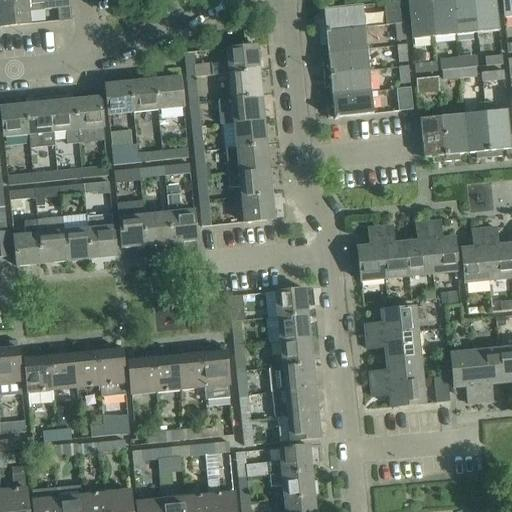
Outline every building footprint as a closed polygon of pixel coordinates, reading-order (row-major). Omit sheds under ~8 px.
[(27,0),(24,0),(0,2),(0,27),(30,25),(28,11),(27,0)] [(27,0),(28,11),(44,10),(43,0),(27,0)] [(70,7),(69,0),(43,0),(44,10),(70,7)] [(433,38),(429,0),(416,0),(417,0),(408,1),(412,40),(433,38)] [(454,36),(450,0),(429,0),(433,38),(454,36)] [(450,0),(454,36),(476,34),(472,0),(450,0)] [(472,0),(476,34),(499,32),(495,0),(472,0)] [(511,18),(511,0),(501,0),(504,19),(511,18)] [(394,25),(403,24),(401,2),(383,4),(385,26),(394,25)] [(319,32),(364,28),(362,6),(323,10),(324,19),(318,20),(319,32)] [(403,24),(394,25),(396,42),(405,41),(403,24)] [(364,28),(319,32),(321,46),(327,45),(328,54),(367,50),(364,28)] [(254,41),(254,38),(253,31),(243,32),(244,42),(254,41)] [(407,62),(406,46),(397,47),(398,63),(407,62)] [(226,50),(228,62),(211,64),(212,75),(229,74),(259,71),(256,47),(226,50)] [(367,50),(328,54),(329,62),(322,63),(324,76),(369,71),(367,50)] [(186,78),(195,77),(193,53),(184,54),(186,78)] [(502,65),(501,56),(484,57),(485,67),(502,65)] [(474,58),(457,60),(458,70),(475,68),(474,58)] [(458,70),(457,60),(441,62),(442,71),(458,70)] [(436,62),(430,63),(414,65),(415,74),(437,72),(436,62)] [(410,84),(408,67),(399,68),(401,85),(410,84)] [(475,68),(458,70),(459,79),(476,77),(475,68)] [(458,70),(442,71),(443,81),(459,79),(458,70)] [(259,71),(229,74),(231,99),(261,96),(259,71)] [(371,93),(369,71),(324,76),(325,89),(331,88),(332,97),(371,93)] [(503,72),(497,72),(480,74),(481,83),(504,80),(503,72)] [(195,77),(186,78),(188,103),(198,102),(195,77)] [(180,78),(154,81),(157,111),(183,108),(180,78)] [(439,87),(438,78),(421,80),(422,89),(439,87)] [(154,81),(129,83),(133,113),(157,111),(154,81)] [(133,113),(129,83),(105,86),(108,116),(133,113)] [(398,112),(413,111),(410,89),(396,90),(398,112)] [(371,93),(332,97),(333,105),(327,106),(328,119),(334,119),(334,120),(337,120),(337,119),(373,115),(371,93)] [(264,120),(261,96),(231,99),(234,123),(264,120)] [(100,98),(75,101),(79,145),(104,142),(100,98)] [(79,145),(75,101),(50,103),(53,132),(65,131),(67,146),(79,145)] [(198,102),(188,103),(191,127),(200,126),(198,102)] [(50,103),(26,106),(29,135),(30,150),(42,148),(41,134),(53,132),(50,103)] [(29,135),(26,106),(0,108),(3,137),(29,135)] [(507,111),(484,113),(489,159),(502,157),(502,151),(511,150),(507,111)] [(484,113),(463,115),(467,154),(476,153),(476,160),(489,159),(484,113)] [(467,154),(463,115),(442,117),(446,163),(459,161),(459,155),(467,154)] [(446,163),(442,117),(420,119),(424,159),(433,158),(433,165),(446,163)] [(264,120),(234,123),(236,148),(267,146),(264,120)] [(200,126),(191,127),(193,153),(202,152),(200,126)] [(41,134),(42,148),(54,147),(53,132),(41,134)] [(137,156),(138,155),(137,145),(112,147),(114,167),(138,164),(137,156)] [(267,146),(236,148),(226,150),(228,174),(239,173),(269,170),(267,146)] [(162,153),(162,162),(189,159),(188,150),(162,153)] [(205,176),(202,152),(193,153),(195,177),(205,176)] [(162,153),(138,155),(137,156),(138,164),(162,162),(162,153)] [(163,168),(164,177),(191,174),(190,165),(163,168)] [(107,168),(81,171),(82,180),(108,177),(107,168)] [(163,168),(139,171),(139,180),(164,177),(163,168)] [(272,195),(269,170),(239,173),(228,174),(230,189),(240,188),(241,198),(272,195)] [(81,171),(57,173),(58,182),(82,180),(81,171)] [(139,180),(139,171),(115,173),(116,182),(139,180)] [(57,173),(33,176),(34,185),(58,182),(57,173)] [(34,185),(33,176),(8,179),(9,187),(34,185)] [(207,201),(205,176),(195,177),(198,202),(207,201)] [(96,185),(83,186),(83,195),(96,194),(96,185)] [(58,189),(59,197),(83,195),(83,186),(58,189)] [(178,186),(165,188),(166,196),(179,195),(178,186)] [(59,197),(58,189),(34,191),(35,200),(59,197)] [(35,200),(34,191),(10,194),(11,202),(35,200)] [(194,211),(181,213),(179,195),(166,196),(168,214),(171,244),(197,242),(194,211)] [(274,221),(272,195),(241,198),(244,224),(274,221)] [(207,201),(198,202),(200,228),(210,227),(207,201)] [(129,203),(130,218),(118,219),(121,249),(146,246),(143,216),(142,202),(129,203)] [(168,214),(143,216),(146,246),(171,244),(168,214)] [(116,257),(113,228),(112,217),(87,219),(88,230),(91,260),(116,257)] [(61,220),(37,223),(42,265),(66,262),(63,232),(61,220)] [(25,224),(26,236),(13,237),(16,267),(42,265),(37,223),(25,224)] [(426,224),(432,275),(457,272),(454,239),(440,240),(440,234),(441,234),(440,223),(426,224)] [(432,275),(426,224),(415,225),(416,236),(418,236),(418,243),(405,244),(408,277),(432,275)] [(408,277),(405,244),(393,245),(392,239),(394,239),(392,227),(379,229),(384,280),(408,277)] [(384,280),(379,229),(367,230),(368,241),(370,241),(371,247),(357,249),(361,282),(384,280)] [(496,229),(482,231),(487,282),(511,279),(508,246),(496,247),(496,241),(497,241),(496,229)] [(91,260),(88,230),(63,232),(66,262),(91,260)] [(487,282),(482,231),(471,232),(472,243),(474,243),(474,249),(461,251),(464,284),(487,282)] [(7,232),(0,232),(0,258),(9,258),(7,232)] [(277,318),(307,315),(305,290),(275,293),(277,318)] [(441,292),(442,306),(457,305),(456,291),(441,292)] [(244,297),(245,310),(257,308),(256,296),(244,297)] [(231,323),(240,322),(239,317),(244,316),(242,297),(228,298),(231,323)] [(511,301),(500,303),(501,312),(511,310),(511,301)] [(366,338),(417,333),(414,308),(381,312),(382,325),(376,326),(376,324),(365,325),(366,338)] [(310,340),(307,315),(277,318),(280,343),(310,340)] [(240,322),(231,323),(233,347),(242,346),(240,322)] [(419,356),(417,333),(366,338),(367,351),(379,349),(378,348),(385,347),(386,359),(419,356)] [(312,364),(310,340),(280,343),(282,367),(312,364)] [(5,350),(0,350),(0,396),(22,394),(16,342),(4,343),(5,350)] [(107,345),(95,346),(99,387),(100,398),(125,396),(121,351),(108,352),(107,345)] [(99,387),(95,346),(84,347),(85,354),(72,355),(76,389),(99,387)] [(242,346),(233,347),(236,372),(245,371),(242,346)] [(229,399),(228,386),(225,353),(212,354),(211,347),(200,348),(204,389),(205,401),(229,399)] [(204,389),(200,348),(188,349),(189,356),(177,357),(180,391),(204,389)] [(511,349),(498,350),(501,384),(511,382),(511,349)] [(59,350),(48,351),(52,391),(76,389),(72,355),(60,357),(59,350)] [(498,350),(474,353),(478,404),(492,402),(491,391),(490,391),(489,385),(501,384),(498,350)] [(52,391),(48,351),(37,352),(37,359),(24,360),(29,407),(53,404),(52,391)] [(180,391),(177,357),(164,359),(163,351),(152,353),(157,394),(180,391)] [(157,394),(152,353),(141,354),(141,361),(128,362),(132,396),(157,394)] [(478,404),(474,353),(450,355),(454,388),(467,387),(468,394),(466,394),(467,405),(478,404)] [(419,356),(386,359),(387,373),(381,374),(381,372),(370,373),(371,386),(422,380),(419,356)] [(312,364),(282,367),(270,368),(271,381),(284,380),(285,392),(315,389),(312,364)] [(248,396),(245,371),(236,372),(238,397),(248,396)] [(422,380),(371,386),(372,398),(383,397),(383,396),(390,395),(391,408),(424,405),(422,380)] [(450,380),(436,380),(437,401),(451,400),(450,380)] [(315,389),(285,392),(286,403),(273,405),(274,418),(277,418),(317,413),(315,389)] [(248,396),(238,397),(241,421),(250,420),(248,396)] [(54,405),(57,426),(68,425),(66,404),(54,405)] [(320,439),(317,413),(277,418),(279,444),(320,439)] [(253,446),(250,420),(241,421),(244,447),(253,446)] [(25,423),(0,425),(1,436),(26,434),(25,423)] [(103,429),(105,439),(129,437),(128,427),(103,429)] [(208,428),(209,439),(223,437),(222,427),(208,428)] [(208,428),(184,430),(185,441),(209,439),(208,428)] [(105,439),(103,429),(80,431),(81,441),(105,439)] [(184,430),(161,433),(162,443),(185,441),(184,430)] [(81,441),(80,431),(56,433),(57,444),(81,441)] [(57,444),(56,433),(40,435),(41,445),(57,444)] [(162,443),(161,433),(148,434),(149,445),(162,443)] [(19,441),(0,442),(0,453),(20,452),(19,441)] [(203,446),(204,455),(230,453),(229,443),(203,446)] [(100,446),(101,456),(124,454),(123,444),(100,446)] [(100,446),(76,448),(77,458),(101,456),(100,446)] [(203,446),(180,448),(181,457),(204,455),(203,446)] [(269,476),(311,472),(309,447),(279,450),(280,461),(268,462),(269,476)] [(76,448),(52,450),(53,461),(77,458),(76,448)] [(181,457),(180,448),(156,450),(157,460),(181,457)] [(53,461),(52,450),(34,452),(35,462),(53,461)] [(157,460),(156,450),(133,452),(134,462),(157,460)] [(238,479),(247,478),(245,453),(235,454),(238,479)] [(311,472),(269,476),(271,488),(283,487),(284,499),(314,496),(314,495),(318,495),(317,482),(313,482),(311,472)] [(250,501),(247,478),(238,479),(240,502),(250,501)] [(234,511),(233,492),(221,493),(219,480),(207,482),(208,495),(210,511),(234,511)] [(27,511),(26,489),(1,492),(3,511),(27,511)] [(105,493),(106,511),(131,511),(129,491),(105,493)] [(106,511),(105,493),(81,496),(82,511),(106,511)] [(210,511),(208,495),(185,497),(186,511),(210,511)] [(82,511),(81,496),(57,498),(58,511),(82,511)] [(315,511),(314,496),(284,499),(275,500),(275,511),(315,511)] [(186,511),(185,497),(161,500),(162,511),(186,511)] [(58,511),(57,498),(33,501),(33,511),(58,511)] [(162,511),(161,500),(136,502),(137,511),(162,511)] [(248,511),(248,502),(240,503),(240,511),(248,511)]
